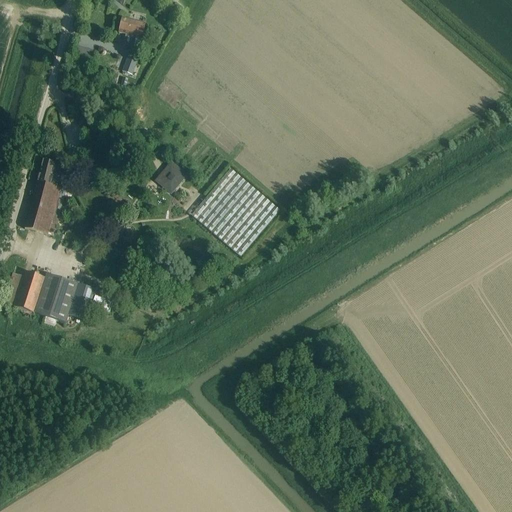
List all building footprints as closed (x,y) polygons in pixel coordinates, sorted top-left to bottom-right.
[(176,3),(173,7),(179,13),(183,9),(176,3)] [(142,38),(145,23),(123,18),(119,33),(142,38)] [(128,56),(122,72),(132,76),(138,60),(128,56)] [(25,229),(45,235),(53,237),(56,225),(58,218),(63,202),(70,204),(73,192),(66,190),(53,186),(56,175),(59,176),(61,167),(59,166),(59,165),(43,161),(40,172),(38,174),(37,177),(38,179),(25,229)] [(166,168),(155,181),(171,195),(182,182),(188,175),(171,161),(166,168)] [(241,257),(253,243),(280,211),(231,170),(192,215),(241,257)] [(8,305),(45,317),(56,283),(57,278),(46,274),(45,279),(30,274),(25,272),(23,277),(17,275),(8,305)] [(56,283),(45,317),(66,324),(68,316),(73,317),(88,322),(92,308),(109,314),(113,303),(99,298),(101,292),(80,285),(57,278),(56,283)]
